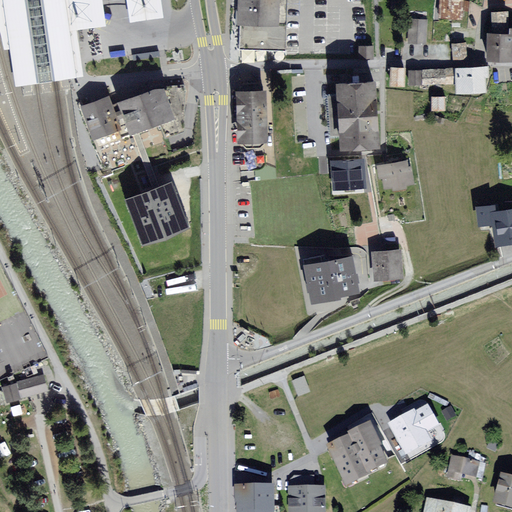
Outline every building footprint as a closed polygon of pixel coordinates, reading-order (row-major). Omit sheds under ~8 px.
[(101,0),(65,0),(76,78),(83,77),(76,31),(105,27),(101,0)] [(160,0),(125,0),(129,23),(163,19),(160,0)] [(285,51),(286,0),(238,0),(238,50),(285,51)] [(456,0),(435,0),(434,23),(455,24),(456,0)] [(425,16),(408,16),(408,46),(425,46),(425,16)] [(506,33),(484,33),(484,63),(506,62),(506,33)] [(464,43),(452,44),(453,58),(464,58),(464,43)] [(373,46),(358,46),(358,60),(373,60),(373,46)] [(422,69),(422,85),(453,84),(452,69),(422,69)] [(403,71),(390,71),(390,92),(403,92),(403,71)] [(481,71),(456,73),(458,98),(483,96),(481,71)] [(418,72),(408,73),(409,87),(418,87),(418,72)] [(163,87),(112,104),(110,98),(82,107),(96,147),(130,134),(131,133),(138,131),(161,122),(166,137),(183,130),(184,86),(166,91),(163,87)] [(367,88),(325,91),(328,142),(371,138),(367,88)] [(266,92),(236,93),(237,144),(268,143),(266,92)] [(442,97),(432,97),(432,112),(442,111),(442,97)] [(160,187),(138,131),(131,133),(153,190),(160,187)] [(334,143),(336,170),(370,167),(368,140),(334,143)] [(400,169),(373,174),(376,189),(378,190),(380,197),(408,192),(405,175),(401,176),(400,169)] [(358,170),(329,173),(331,198),(360,196),(358,170)] [(188,226),(171,183),(160,187),(153,190),(126,200),(143,243),(188,226)] [(491,211),(472,212),(474,233),(489,232),(491,251),(511,249),(511,214),(491,216),(491,211)] [(400,252),(374,254),(376,279),(402,277),(400,252)] [(349,262),(304,271),(309,299),(355,290),(349,262)] [(44,373),(2,385),(6,401),(49,389),(44,373)] [(292,380),(298,396),(310,391),(304,375),(292,380)] [(428,395),(385,417),(404,455),(447,433),(428,395)] [(370,422),(327,444),(346,482),(389,460),(370,422)] [(482,462),(451,455),(447,472),(478,479),(482,462)] [(511,474),(501,473),(494,504),(511,508),(511,474)] [(270,484),(235,486),(236,511),(261,511),(271,511),(270,484)] [(323,486),(289,486),(290,511),(323,511),(323,486)] [(467,511),(469,506),(428,498),(424,511),(467,511)]
